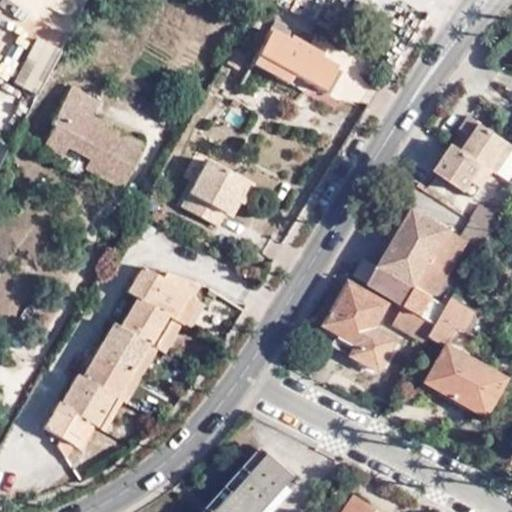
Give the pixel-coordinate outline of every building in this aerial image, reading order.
[(330,0),(348,8),(352,0),(330,0)] [(268,29),(255,54),(290,72),(322,89),(335,63),(320,55),(322,52),(289,35),(285,39),(268,29)] [(290,72),(255,54),(251,63),(284,82),(290,72)] [(0,63),(0,103),(9,88),(17,72),(0,63)] [(139,145),(109,128),(105,136),(96,131),(101,123),(85,115),(94,100),(67,86),(46,123),(50,126),(40,145),(59,156),(64,146),(86,157),(81,166),(118,187),(139,145)] [(0,139),(6,144),(31,98),(15,89),(14,90),(9,88),(0,103),(0,139)] [(471,196),(488,170),(493,173),(511,147),(466,117),(458,130),(470,139),(461,151),(451,144),(433,171),(471,196)] [(105,136),(109,128),(101,123),(96,131),(105,136)] [(206,161),(180,208),(217,228),(224,216),(243,182),(206,161)] [(250,185),(243,182),(224,216),(231,219),(250,185)] [(478,204),(469,220),(491,233),(498,222),(500,218),(478,204)] [(412,208),(365,284),(402,307),(434,326),(429,335),(431,336),(454,298),(448,294),(441,304),(431,299),(445,275),(465,243),(465,241),(459,237),(412,208)] [(152,228),(133,216),(126,225),(145,238),(152,228)] [(118,223),(111,218),(104,230),(112,234),(118,223)] [(469,220),(459,237),(465,241),(465,243),(481,252),(485,245),(491,233),(469,220)] [(498,222),(491,233),(485,245),(496,251),(509,227),(498,222)] [(42,427),(73,443),(86,417),(89,420),(95,409),(101,413),(112,393),(115,394),(129,368),(145,341),(153,345),(165,326),(159,323),(164,313),(172,318),(187,292),(190,294),(197,281),(161,269),(159,275),(154,272),(138,265),(124,290),(133,295),(118,324),(111,320),(80,375),(76,373),(59,403),(56,401),(42,427)] [(455,281),(445,275),(431,299),(441,304),(448,294),(455,281)] [(356,344),(349,358),(377,375),(384,364),(389,367),(400,345),(373,329),(386,305),(347,282),(323,324),(340,334),(356,344)] [(153,345),(154,346),(162,350),(179,321),(182,323),(197,298),(190,294),(187,292),(172,318),(164,313),(159,323),(165,326),(153,345)] [(454,298),(431,336),(447,347),(449,344),(459,328),(465,331),(477,312),(454,298)] [(392,325),(423,344),(429,335),(434,326),(402,307),(392,325)] [(471,334),(465,331),(459,328),(449,344),(460,352),(471,334)] [(331,348),(349,358),(356,344),(340,334),(331,348)] [(129,368),(139,373),(154,346),(153,345),(145,341),(129,368)] [(449,344),(447,347),(426,381),(487,418),(508,380),(460,352),(449,344)] [(115,394),(121,398),(124,400),(139,373),(129,368),(115,394)] [(89,420),(92,421),(104,427),(121,398),(115,394),(112,393),(101,413),(95,409),(89,420)] [(79,447),(92,421),(89,420),(86,417),(73,443),(79,447)] [(263,511),(295,478),(266,453),(214,511),(263,511)] [(347,511),(373,511),(355,499),(347,511)]
